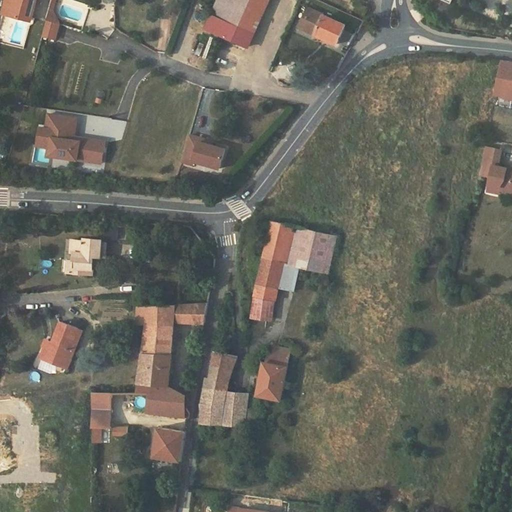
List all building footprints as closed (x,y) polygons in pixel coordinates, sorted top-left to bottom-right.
[(8,0),(5,13),(11,15),(15,0),(8,0)] [(15,0),(11,15),(32,21),(36,0),(15,0)] [(218,0),(212,15),(252,33),(265,0),(218,0)] [(53,12),(50,11),(48,19),(57,22),(58,20),(53,12)] [(212,15),(206,28),(246,46),(252,33),(212,15)] [(324,16),(316,34),(328,39),(327,40),(337,45),(339,41),(349,45),(355,33),(344,29),(346,25),(324,16)] [(57,22),(48,19),(43,35),(56,39),(60,23),(57,22)] [(511,60),(505,60),(498,93),(508,95),(509,92),(511,92),(511,60)] [(74,140),(71,136),(72,131),(76,131),(78,118),(49,114),(47,128),(41,127),(38,145),(52,147),(51,155),(86,160),(87,154),(91,155),(93,139),(80,137),(79,141),(74,140)] [(200,138),(190,135),(182,162),(193,164),(194,161),(220,168),(225,149),(199,142),(200,138)] [(87,154),(86,160),(103,163),(106,141),(93,139),(91,155),(87,154)] [(487,146),(481,173),(491,176),(489,184),(500,186),(500,189),(511,191),(511,170),(507,170),(508,167),(499,165),(502,149),(487,146)] [(500,186),(489,184),(488,190),(499,192),(500,189),(500,186)] [(301,220),(295,218),(293,225),(300,226),(301,220)] [(301,265),(330,272),(338,235),(300,226),(293,225),(274,220),(265,257),(301,265)] [(106,228),(105,238),(118,238),(119,229),(106,228)] [(75,251),(74,261),(78,261),(77,267),(74,267),(73,273),(92,275),(94,262),(100,256),(106,256),(107,242),(102,242),(85,240),(72,239),(71,251),(75,251)] [(71,251),(69,273),(73,273),(74,267),(77,267),(78,261),(74,261),(75,251),(71,251)] [(265,257),(256,296),(277,300),(280,286),(295,289),(301,265),(265,257)] [(256,296),(253,316),(274,320),(277,300),(256,296)] [(190,305),(188,322),(205,324),(208,304),(190,305)] [(190,305),(139,307),(138,323),(147,323),(175,322),(188,322),(190,305)] [(53,341),(51,345),(47,344),(46,347),(42,358),(68,368),(83,330),(62,321),(53,341)] [(140,383),(170,386),(175,322),(147,323),(140,383)] [(47,338),(43,346),(46,347),(47,344),(51,345),(53,341),(47,338)] [(292,348),(272,344),(260,392),(268,394),(267,398),(273,399),(274,396),(282,397),(284,386),(285,379),(292,348)] [(232,376),(239,355),(216,350),(211,377),(208,376),(203,401),(203,421),(210,422),(225,423),(229,390),(232,376)] [(290,388),(292,381),(285,379),(284,386),(290,388)] [(187,394),(170,386),(140,383),(138,393),(151,393),(148,413),(161,415),(178,416),(185,417),(187,394)] [(229,390),(225,423),(245,425),(245,424),(248,406),(250,393),(229,390)] [(112,426),(112,413),(113,393),(94,393),(93,428),(100,428),(111,428),(112,426)] [(258,407),(259,397),(255,393),(250,393),(248,406),(254,407),(258,407)] [(248,406),(245,424),(256,425),(257,416),(252,416),(254,407),(248,406)] [(114,427),(115,435),(128,436),(128,427),(114,427)] [(186,432),(159,428),(155,457),(181,460),(186,432)]
